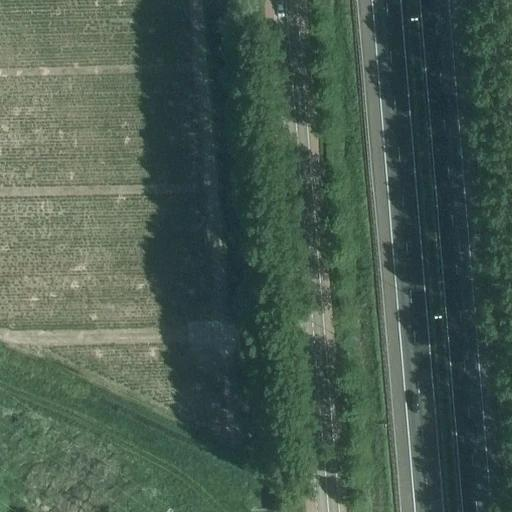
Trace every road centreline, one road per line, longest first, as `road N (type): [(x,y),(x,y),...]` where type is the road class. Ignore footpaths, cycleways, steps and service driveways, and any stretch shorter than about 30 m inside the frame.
road 1 (motorway): [(373,0),(422,511)]
road 2 (motorway): [(482,511),(438,0)]
road 3 (tertiary): [(328,511),(285,0)]
